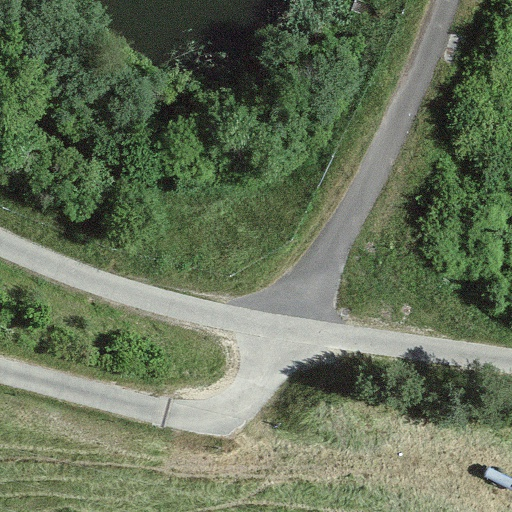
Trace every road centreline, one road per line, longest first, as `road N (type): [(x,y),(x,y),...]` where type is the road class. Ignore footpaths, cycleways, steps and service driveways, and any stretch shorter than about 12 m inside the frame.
road 1 (track): [(0,366),(174,408),(231,404),(291,330),(375,173),(450,0)]
road 2 (track): [(511,362),(168,304),(0,242)]
